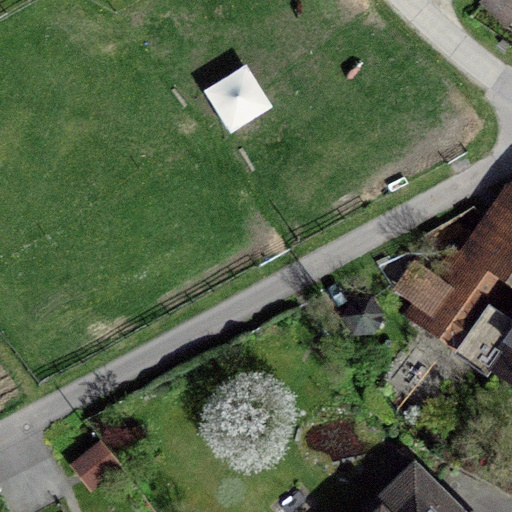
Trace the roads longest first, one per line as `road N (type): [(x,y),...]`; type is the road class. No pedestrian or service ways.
road 1 (track): [(511,152),(0,427)]
road 2 (unclassified): [(411,0),(511,89)]
